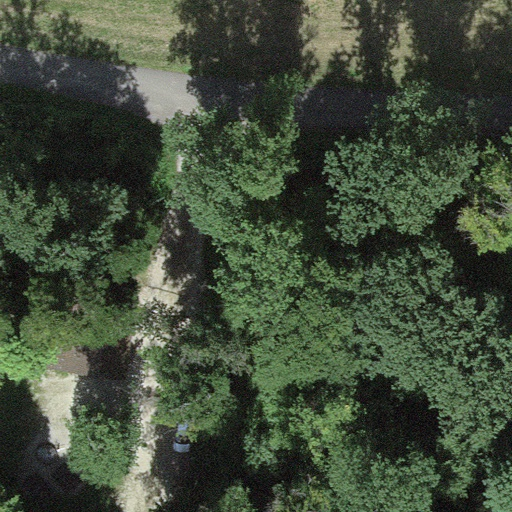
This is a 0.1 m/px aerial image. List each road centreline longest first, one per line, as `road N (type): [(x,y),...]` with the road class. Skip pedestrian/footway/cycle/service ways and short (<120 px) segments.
road 1 (residential): [(0,72),(400,139),(511,136)]
road 2 (track): [(200,109),(145,511)]
